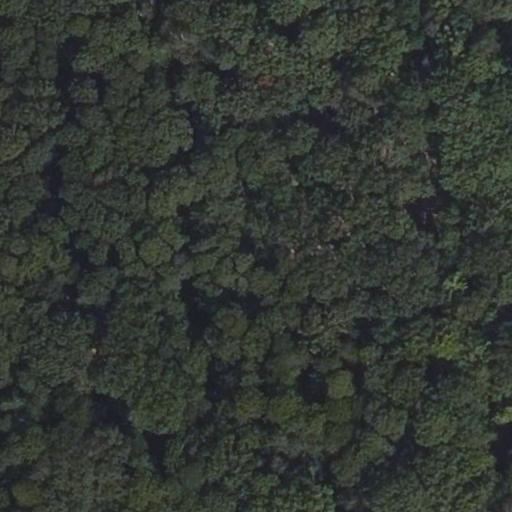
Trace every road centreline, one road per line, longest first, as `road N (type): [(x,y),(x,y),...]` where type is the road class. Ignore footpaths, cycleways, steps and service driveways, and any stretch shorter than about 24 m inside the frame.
road 1 (track): [(410,0),(428,165),(435,511)]
road 2 (track): [(164,0),(428,165)]
road 3 (track): [(0,433),(115,511)]
